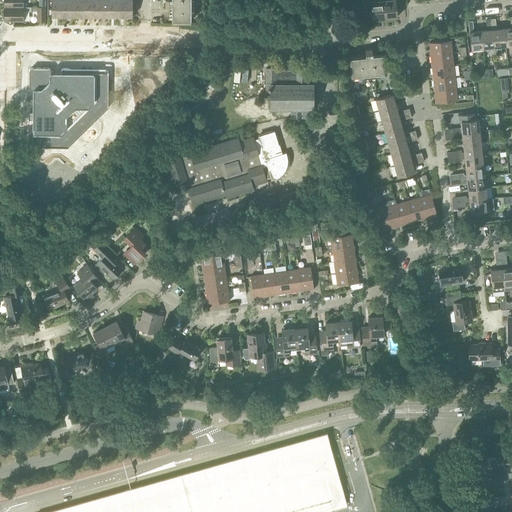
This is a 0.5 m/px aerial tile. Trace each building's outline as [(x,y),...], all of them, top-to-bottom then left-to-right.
[(63,16),(62,0),(51,0),(51,16),(63,16)] [(74,16),(74,0),(62,0),(63,16),(74,16)] [(85,0),(74,0),(74,16),(86,16),(85,0)] [(85,0),(86,16),(97,16),(97,0),(85,0)] [(109,0),(97,0),(97,16),(109,16),(109,0)] [(109,0),(109,16),(121,16),(120,0),(109,0)] [(120,0),(121,16),(132,17),(132,0),(120,0)] [(165,0),(165,6),(171,6),(172,22),(190,22),(191,15),(193,15),(193,0),(165,0)] [(376,0),(377,2),(370,2),(362,3),(363,17),(372,16),(372,20),(385,19),(383,1),(382,0),(376,0)] [(395,0),(390,0),(383,1),(385,19),(397,17),(395,0)] [(31,7),(23,7),(4,7),(4,22),(23,21),(23,12),(31,12),(31,7)] [(37,22),(46,22),(46,7),(37,7),(37,22)] [(502,52),(501,46),(505,46),(504,29),(498,29),(498,26),(496,26),(495,18),(491,19),(494,47),(495,53),(502,52)] [(487,30),(481,31),(483,48),(494,47),(491,19),(486,19),(487,30)] [(483,48),(481,31),(469,32),(471,50),(483,48)] [(429,43),(431,55),(452,53),(451,40),(429,43)] [(395,87),(394,82),(389,65),(385,66),(384,54),(372,55),(372,49),(361,50),(361,51),(365,50),(366,56),(349,58),(351,77),(358,76),(358,79),(380,76),(380,74),(386,73),(390,89),(395,87)] [(454,65),(452,53),(431,55),(432,67),(454,65)] [(433,79),(455,77),(454,65),(432,67),(433,79)] [(28,113),(28,120),(33,120),(33,145),(33,146),(33,147),(34,147),(40,147),(66,147),(67,147),(68,147),(68,146),(71,144),(69,142),(102,109),(104,111),(107,108),(107,107),(107,106),(107,79),(107,74),(107,73),(106,73),(106,72),(67,72),(67,68),(63,68),(62,68),(61,69),(60,70),(60,71),(60,72),(50,72),(50,71),(50,70),(49,69),(48,68),(47,68),(31,68),(30,68),(29,69),(29,70),(28,70),(28,71),(28,90),(33,90),(33,113),(28,113)] [(291,118),(312,118),(312,109),(313,109),(313,84),(307,84),(306,68),(296,68),(296,71),(276,71),(277,68),(266,69),(266,92),(269,92),(270,110),(291,110),(291,118)] [(435,91),(456,89),(455,77),(433,79),(435,91)] [(456,89),(435,91),(436,103),(458,101),(456,89)] [(397,91),(396,91),(392,92),(392,94),(376,99),(379,110),(396,105),(393,97),(399,95),(397,91)] [(379,110),(382,121),(399,116),(396,105),(379,110)] [(475,113),(458,115),(459,122),(460,122),(462,133),(479,131),(478,119),(476,119),(475,113)] [(382,121),(385,132),(402,128),(399,116),(382,121)] [(385,132),(388,143),(405,139),(402,128),(385,132)] [(462,133),(463,144),(480,142),(479,131),(462,133)] [(259,139),(254,141),(253,137),(252,137),(253,138),(239,142),(238,138),(190,153),(190,152),(189,152),(189,153),(180,156),(179,155),(162,161),(163,161),(171,188),(170,188),(171,189),(187,184),(188,188),(187,188),(192,206),(193,205),(193,204),(225,195),(226,199),(226,198),(253,190),(254,190),(253,186),(266,182),(267,182),(266,179),(270,178),(271,181),(273,180),(276,179),(278,178),(281,176),(283,174),(284,172),(286,169),(287,167),(287,165),(288,163),(288,160),(287,159),(287,157),(286,155),(281,157),(274,132),(259,137),(259,139)] [(405,139),(388,143),(391,154),(408,150),(405,139)] [(369,148),(366,141),(361,142),(363,150),(369,148)] [(463,144),(464,156),(482,154),(480,142),(463,144)] [(391,154),(394,166),(411,161),(408,150),(391,154)] [(464,156),(465,167),(483,165),(482,154),(464,156)] [(414,172),(411,161),(394,166),(398,177),(414,172)] [(465,167),(467,178),(484,176),(483,165),(465,167)] [(467,178),(468,190),(485,188),(484,176),(467,178)] [(468,190),(469,201),(487,199),(485,188),(468,190)] [(269,205),(278,202),(275,192),(266,195),(269,205)] [(420,197),(425,218),(437,215),(431,194),(420,197)] [(425,218),(420,197),(408,201),(414,222),(425,218)] [(493,198),(487,199),(469,201),(471,213),(494,210),(493,198)] [(414,222),(408,201),(396,204),(402,225),(414,222)] [(402,225),(396,204),(384,207),(390,228),(402,225)] [(390,228),(384,207),(372,211),(378,232),(390,228)] [(113,235),(106,228),(105,229),(102,232),(98,236),(105,244),(113,235)] [(134,228),(124,238),(132,245),(125,253),(135,263),(144,253),(140,249),(144,244),(139,239),(142,236),(134,228)] [(329,250),(332,250),(353,246),(352,234),(353,234),(352,228),(342,230),(343,235),(330,237),(331,244),(328,245),(327,246),(328,249),(329,250)] [(95,265),(104,274),(106,272),(112,278),(110,280),(111,280),(115,276),(117,279),(122,273),(120,271),(121,269),(111,259),(115,255),(101,241),(93,249),(101,258),(95,265)] [(355,258),(353,246),(332,250),(334,262),(355,258)] [(227,252),(219,253),(201,256),(203,268),(224,265),(224,261),(223,259),(228,258),(227,252)] [(334,262),(335,273),(357,270),(355,258),(334,262)] [(81,278),(73,285),(85,300),(87,302),(94,296),(91,293),(98,288),(92,281),(97,277),(87,265),(77,273),(81,278)] [(226,277),(224,265),(203,268),(204,280),(226,277)] [(511,267),(502,268),(504,289),(511,287),(511,267)] [(310,268),(298,269),(301,291),(314,289),(310,268)] [(465,268),(439,272),(440,286),(462,283),(462,277),(466,277),(465,268)] [(492,290),(504,289),(502,268),(490,270),(492,290)] [(301,291),(298,269),(286,271),(289,293),(301,291)] [(359,282),(357,270),(335,273),(337,286),(359,282)] [(289,293),(286,271),(274,273),(278,294),(289,293)] [(274,273),(263,274),(266,296),(278,294),(274,273)] [(266,296),(263,274),(250,276),(253,298),(266,296)] [(41,291),(48,309),(68,300),(64,290),(69,287),(62,277),(55,282),(60,289),(43,296),(41,291)] [(226,277),(204,280),(206,292),(228,289),(226,277)] [(4,297),(9,319),(7,319),(21,316),(17,295),(22,294),(19,281),(8,284),(10,296),(4,297)] [(230,301),(228,289),(206,292),(208,305),(230,301)] [(453,303),(456,323),(452,324),(454,331),(465,330),(464,322),(472,321),(469,301),(453,303)] [(155,322),(157,315),(143,311),(141,321),(138,320),(136,329),(148,332),(147,336),(157,338),(161,324),(155,322)] [(382,316),(368,318),(369,331),(362,331),(363,349),(374,348),(374,346),(377,346),(376,336),(384,335),(382,316)] [(340,322),(338,322),(340,340),(346,339),(347,348),(360,347),(359,333),(352,334),(351,321),(350,321),(349,318),(340,319),(340,322)] [(127,330),(122,332),(116,321),(105,327),(113,343),(120,339),(123,346),(133,341),(127,330)] [(332,341),(340,340),(338,322),(325,323),(326,336),(319,337),(321,350),(333,349),(332,341)] [(289,347),(296,346),(294,329),(293,329),(292,326),(283,327),(283,330),(281,330),(282,342),(275,343),(276,357),(289,356),(289,347)] [(99,358),(105,355),(116,349),(113,343),(105,327),(93,333),(99,344),(93,347),(99,358)] [(307,327),(294,329),(296,346),(304,346),(304,354),(317,353),(316,340),(309,340),(307,327)] [(247,335),(249,349),(243,349),(244,357),(244,359),(246,360),(250,359),(251,358),(252,357),(258,356),(259,370),(274,368),(273,352),(265,352),(263,333),(247,335)] [(184,342),(175,337),(168,349),(177,354),(178,352),(194,361),(201,348),(186,338),(184,342)] [(217,339),(218,348),(209,349),(210,360),(213,362),(217,362),(219,359),(225,359),(226,365),(240,364),(239,352),(232,353),(231,338),(230,338),(230,339),(218,340),(218,339),(217,339)] [(469,360),(483,360),(483,366),(499,366),(499,349),(491,349),(491,343),(483,343),(483,344),(469,345),(469,360)] [(64,357),(66,364),(59,366),(62,376),(69,375),(68,371),(87,366),(88,370),(88,369),(96,367),(92,353),(84,355),(83,352),(64,357)] [(363,352),(364,363),(372,363),(371,352),(363,352)] [(23,378),(17,379),(20,393),(31,391),(29,382),(44,379),(40,363),(21,367),(23,378)] [(9,385),(10,384),(14,383),(12,376),(7,377),(4,366),(0,367),(0,366),(0,390),(9,389),(9,385)] [(112,392),(112,391),(110,384),(100,387),(103,393),(103,395),(112,392)] [(327,435),(53,511),(334,511),(348,509),(340,480),(331,449),(327,435)] [(483,466),(479,466),(479,475),(485,475),(485,476),(487,476),(487,482),(502,482),(502,473),(501,473),(501,469),(502,468),(502,458),(511,457),(511,451),(496,452),(496,458),(483,458),(483,466)]
